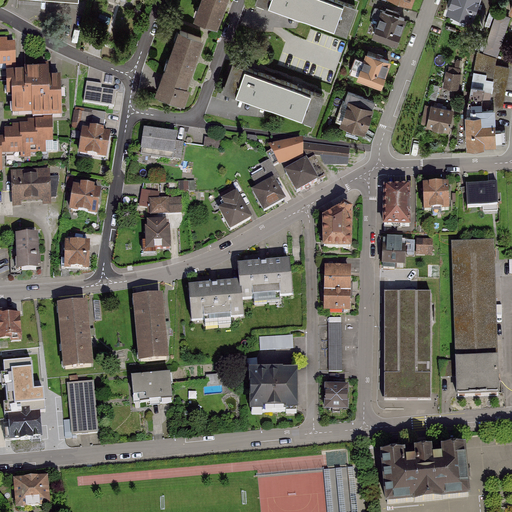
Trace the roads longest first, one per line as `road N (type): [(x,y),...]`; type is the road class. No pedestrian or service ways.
road 1 (residential): [(314,433),(0,463)]
road 2 (residential): [(364,174),(364,429)]
road 3 (residential): [(304,206),(314,433)]
road 4 (residential): [(105,284),(191,267),(304,206)]
road 5 (residential): [(128,111),(105,284)]
road 6 (residential): [(379,164),(433,0)]
road 7 (residential): [(133,83),(0,12)]
road 8 (residential): [(364,429),(511,415)]
road 9 (residential): [(379,164),(511,162)]
road 10 (residential): [(238,0),(194,122)]
